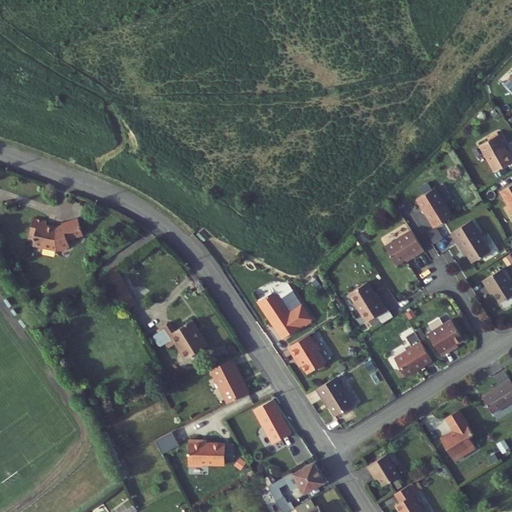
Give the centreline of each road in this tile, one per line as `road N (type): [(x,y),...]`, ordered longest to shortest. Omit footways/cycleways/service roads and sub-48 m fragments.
road 1 (residential): [(328,451),(198,258),(164,225),(113,194),(0,152)]
road 2 (residential): [(328,451),(495,351)]
